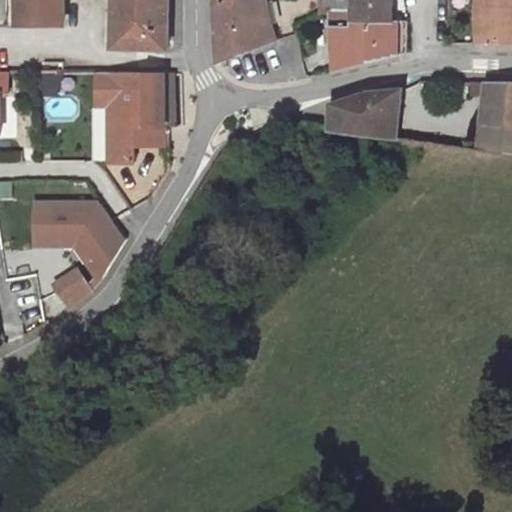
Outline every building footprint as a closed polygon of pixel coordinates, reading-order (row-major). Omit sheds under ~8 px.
[(63,0),(18,0),(18,16),(14,16),(14,26),(64,25),(63,0)] [(115,0),(115,47),(167,46),(167,0),(115,0)] [(248,0),(249,5),(217,7),(220,62),(275,42),(269,21),(266,21),(264,0),(248,0)] [(393,0),(356,0),(357,9),(357,21),(393,25),(393,0)] [(486,11),(486,0),(477,0),(478,11),(486,11)] [(511,0),(486,0),(486,11),(478,11),(479,47),(511,46),(511,0)] [(357,21),(357,9),(336,9),(337,72),(408,56),(408,26),(393,25),(357,21)] [(36,57),(36,72),(65,72),(64,56),(36,57)] [(4,64),(3,73),(27,72),(26,63),(4,64)] [(97,107),(106,107),(114,107),(114,122),(106,122),(107,164),(133,163),(133,140),(143,139),(144,146),(164,145),(163,70),(97,71),(97,107)] [(175,73),(167,74),(170,129),(178,129),(175,73)] [(487,96),(484,126),(511,129),(511,85),(474,84),(472,96),(487,96)] [(333,107),(333,113),(368,117),(369,113),(401,116),(402,90),(368,95),(333,107)] [(114,107),(106,107),(106,122),(114,122),(114,107)] [(333,113),(331,131),(399,140),(401,116),(369,113),(368,117),(333,113)] [(511,129),(484,126),(481,151),(511,155),(511,129)] [(102,206),(37,206),(38,248),(67,248),(76,242),(103,281),(127,243),(102,206)] [(70,309),(92,293),(78,272),(56,286),(70,309)]
